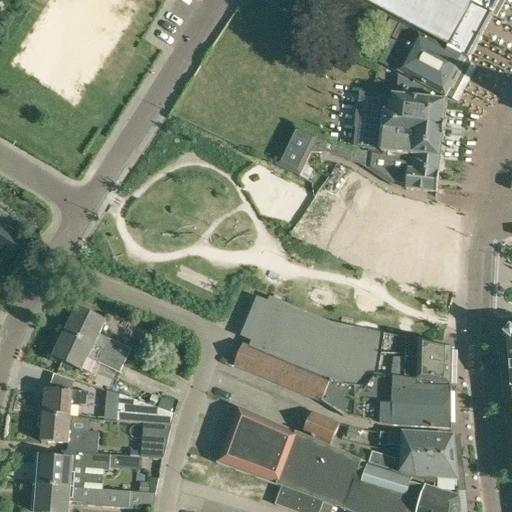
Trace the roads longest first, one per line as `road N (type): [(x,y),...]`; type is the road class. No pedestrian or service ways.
road 1 (residential): [(490,511),(472,380),(474,250),(494,217),(511,208)]
road 2 (residential): [(85,210),(218,0)]
road 3 (residential): [(168,511),(183,424),(222,333)]
road 4 (residential): [(222,333),(54,265)]
road 5 (residential): [(0,375),(54,265)]
